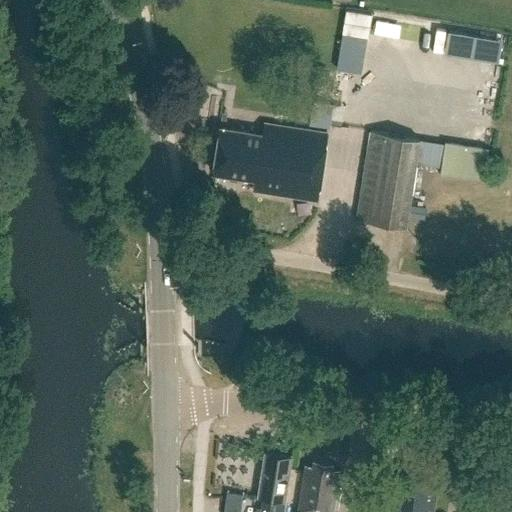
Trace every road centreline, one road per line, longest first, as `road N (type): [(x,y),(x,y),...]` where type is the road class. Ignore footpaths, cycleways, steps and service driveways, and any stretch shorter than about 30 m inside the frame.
road 1 (unclassified): [(162,254),(261,255),(511,299)]
road 2 (residential): [(511,441),(256,402),(165,403)]
road 3 (tertiary): [(162,254),(153,138),(112,0)]
road 4 (tertiary): [(165,403),(162,254)]
